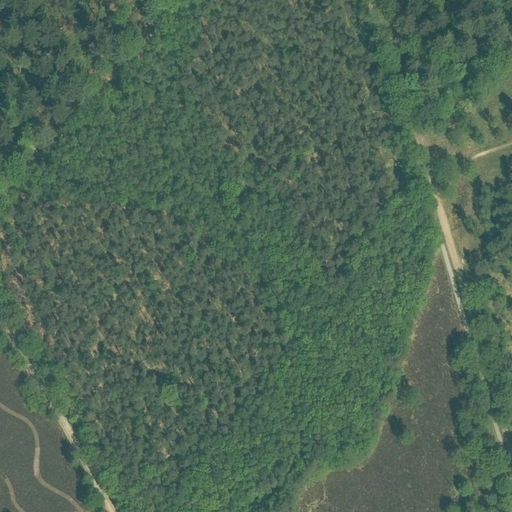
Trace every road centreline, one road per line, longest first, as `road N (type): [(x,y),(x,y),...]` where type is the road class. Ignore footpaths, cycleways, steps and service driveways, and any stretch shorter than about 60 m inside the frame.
road 1 (track): [(185,0),(0,201)]
road 2 (track): [(111,511),(0,309)]
road 3 (track): [(449,240),(511,450)]
road 4 (track): [(376,0),(436,196)]
